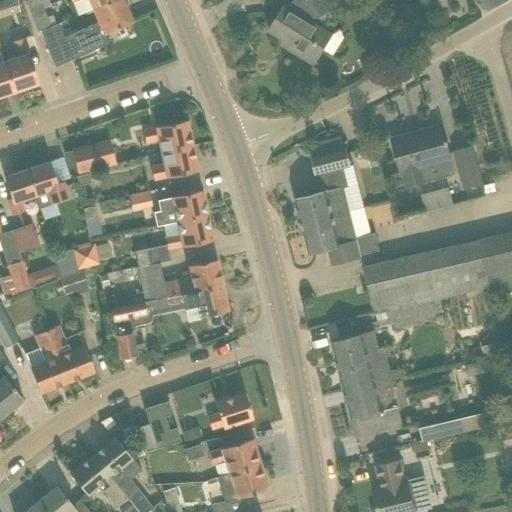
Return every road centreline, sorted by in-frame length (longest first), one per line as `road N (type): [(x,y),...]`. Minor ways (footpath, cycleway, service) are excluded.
road 1 (residential): [(0,472),(98,400),(287,337)]
road 2 (unclassified): [(237,145),(337,107),(511,9)]
road 3 (residential): [(0,142),(205,73)]
road 4 (tertiary): [(287,337),(237,145)]
road 5 (tertiary): [(316,511),(287,337)]
